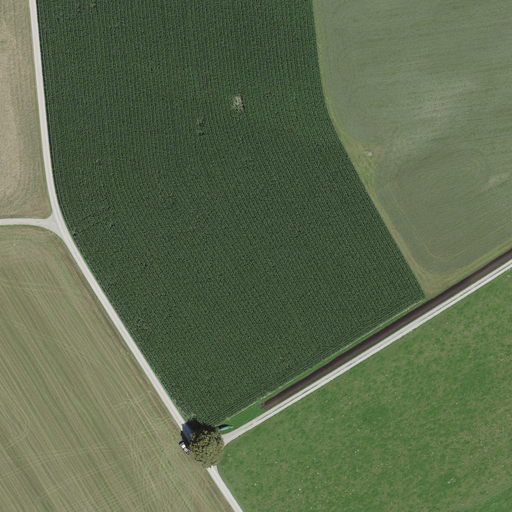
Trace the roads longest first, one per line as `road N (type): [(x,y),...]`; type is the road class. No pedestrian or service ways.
road 1 (track): [(34,0),(60,227),(237,511)]
road 2 (track): [(511,265),(201,454)]
